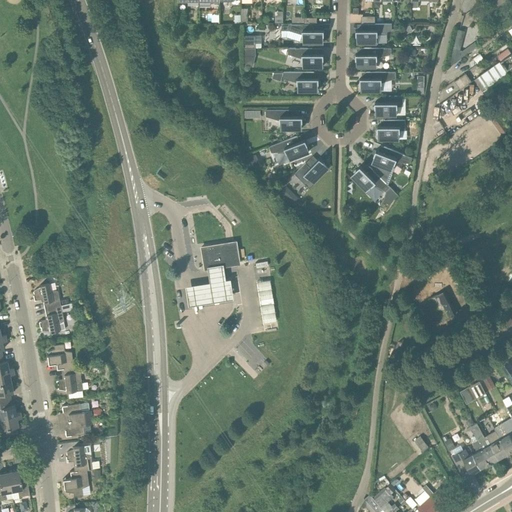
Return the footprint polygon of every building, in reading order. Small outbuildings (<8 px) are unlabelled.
[(324,30),(314,30),(314,24),(304,24),(297,24),(289,24),(289,30),(303,34),(303,36),(304,36),(304,43),(323,43),(323,36),(324,36),(324,30)] [(375,24),(363,24),(363,30),(356,30),(356,36),(358,36),(358,43),(377,43),(377,36),(378,36),(378,34),(392,30),(392,24),(375,24)] [(413,31),(410,25),(404,28),(407,34),(413,31)] [(453,49),(461,50),(466,31),(459,29),(453,49)] [(244,35),(244,48),(255,48),(255,43),(255,35),(244,35)] [(312,54),(312,48),(288,48),(288,54),(302,58),(302,60),(304,60),(304,67),(323,67),(323,60),(324,60),(324,54),(312,54)] [(392,54),(392,48),(361,48),(362,48),(362,54),(361,54),(356,54),(356,60),(357,60),(357,67),(376,67),(376,60),(378,60),(378,58),(392,54)] [(500,61),(511,52),(508,48),(497,56),(500,61)] [(511,52),(500,61),(475,78),(491,102),(511,87),(511,52)] [(314,78),(314,72),(283,72),(283,78),(298,82),(298,84),(299,84),(299,91),(318,91),(318,84),(319,84),(319,78),(314,78)] [(362,91),(381,91),(381,84),(382,84),(382,82),(396,78),(396,72),(366,72),(366,78),(360,78),(360,84),(362,84),(362,91)] [(283,75),(283,73),(274,73),(272,79),(281,81),(283,75)] [(461,89),(468,84),(472,81),(466,73),(455,81),(461,89)] [(377,115),(397,115),(396,108),(398,108),(398,106),(403,106),(403,96),(389,96),(389,102),(375,102),(375,108),(376,108),(377,115)] [(289,116),(289,110),(266,110),(266,116),(281,120),(281,122),(283,122),(283,129),(302,129),(302,122),(303,122),(303,116),(289,116)] [(510,131),(495,111),(490,115),(505,135),(510,131)] [(405,131),(406,120),(384,120),(384,126),(378,126),(378,132),(379,132),(379,139),(399,139),(399,132),(400,132),(401,130),(405,131)] [(300,141),(298,136),(270,147),(272,152),(286,152),(287,153),(288,153),(291,159),(309,152),(307,145),(308,145),(306,139),(300,141)] [(413,157),(384,146),(382,152),(376,149),(374,155),(375,156),(373,162),(392,169),(394,163),(395,164),(396,162),(410,163),(413,157)] [(251,162),(258,159),(256,154),(248,157),(251,162)] [(328,167),(324,162),(324,161),(320,157),(310,167),(306,163),(296,173),(304,180),(307,177),(309,178),(309,177),(314,182),(328,167)] [(365,170),(361,165),(356,170),(357,171),(352,176),(366,190),(371,185),(372,186),(373,185),(378,187),(386,191),(390,187),(384,181),(375,171),(369,165),(365,170)] [(281,192),(285,195),(291,190),(287,186),(281,192)] [(204,269),(231,265),(234,264),(238,263),(235,242),(231,242),(227,243),(201,247),(204,269)] [(210,281),(186,284),(190,306),(235,299),(232,278),(227,279),(224,262),(208,265),(210,281)] [(272,278),(258,281),(264,323),(279,321),(272,278)] [(43,303),(44,309),(61,306),(58,291),(51,290),(49,284),(40,286),(40,288),(33,291),(34,295),(33,294),(34,301),(43,299),(44,303),(43,303)] [(456,308),(445,285),(428,293),(439,316),(456,308)] [(72,303),(61,306),(44,309),(46,316),(47,320),(39,322),(40,328),(41,328),(40,327),(41,327),(42,330),(49,331),(50,333),(59,331),(65,329),(64,321),(62,312),(73,309),(72,303)] [(511,323),(511,322),(504,308),(498,312),(506,327),(511,323)] [(74,368),(73,367),(71,352),(64,351),(64,344),(54,345),(54,349),(47,352),(48,356),(47,356),(47,354),(46,354),(47,361),(53,360),(54,364),(56,363),(57,370),(61,369),(74,368)] [(90,360),(85,355),(81,360),(86,365),(90,360)] [(2,356),(0,356),(0,373),(14,371),(13,367),(8,368),(7,361),(3,362),(2,356)] [(511,367),(508,361),(501,366),(511,382),(511,367)] [(73,367),(74,368),(61,369),(63,379),(56,380),(57,387),(57,385),(58,385),(58,389),(66,390),(66,393),(76,392),(82,391),(81,382),(79,366),(73,367)] [(14,371),(0,373),(0,384),(11,382),(10,375),(14,374),(14,371)] [(495,387),(489,376),(483,379),(489,390),(495,387)] [(469,386),(475,398),(486,393),(479,381),(469,386)] [(0,384),(0,401),(11,399),(10,393),(13,393),(11,382),(0,384)] [(466,403),(475,398),(469,386),(460,391),(466,403)] [(11,399),(0,401),(0,418),(21,415),(20,411),(16,412),(14,405),(12,405),(11,399)] [(57,414),(58,422),(91,417),(91,411),(89,411),(88,402),(80,404),(62,406),(63,412),(57,414)] [(435,410),(436,406),(435,403),(428,407),(431,413),(435,410)] [(21,415),(0,418),(0,435),(17,433),(16,427),(18,426),(17,419),(22,418),(21,415)] [(91,417),(58,422),(59,429),(65,430),(66,436),(84,434),(91,433),(90,425),(92,424),(91,417)] [(496,430),(508,453),(511,450),(511,437),(505,425),(496,430)] [(473,454),(481,468),(490,463),(471,429),(470,426),(466,429),(470,438),(471,437),(474,443),(473,443),(477,449),(472,452),(473,454)] [(471,429),(490,463),(499,458),(492,443),(487,435),(483,437),(480,431),(479,432),(476,426),(471,429)] [(492,443),(499,458),(508,453),(496,430),(487,435),(492,443)] [(415,441),(423,450),(428,446),(420,437),(415,441)] [(449,451),(452,450),(454,449),(448,439),(444,441),(449,451)] [(73,461),(74,471),(87,470),(87,471),(93,470),(91,454),(90,445),(83,446),(73,447),(73,450),(66,453),(67,456),(66,457),(66,455),(66,462),(73,461)] [(465,449),(452,456),(463,476),(470,472),(471,473),(481,468),(473,454),(472,452),(468,454),(465,449)] [(19,470),(8,472),(12,491),(18,490),(19,497),(30,495),(27,480),(21,481),(19,470)] [(87,470),(74,471),(70,472),(71,478),(63,479),(64,490),(64,489),(64,488),(65,488),(65,492),(73,493),(73,496),(83,495),(82,488),(89,485),(87,471),(87,470)] [(12,491),(8,472),(0,473),(0,500),(7,499),(5,493),(12,491)] [(385,511),(397,511),(388,502),(394,496),(391,494),(396,489),(391,484),(386,488),(387,488),(374,499),(385,511)] [(443,484),(434,492),(430,496),(440,506),(453,495),(443,484)] [(420,505),(417,507),(421,511),(433,511),(440,506),(430,496),(425,490),(415,498),(420,505)] [(385,511),(374,499),(370,494),(364,498),(361,504),(367,511),(385,511)] [(406,500),(412,508),(417,504),(410,496),(406,500)]
